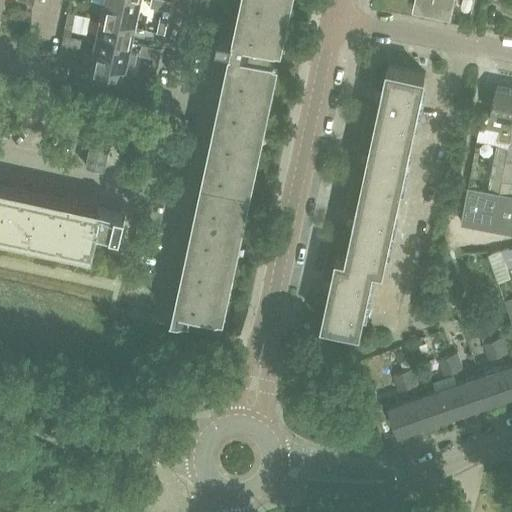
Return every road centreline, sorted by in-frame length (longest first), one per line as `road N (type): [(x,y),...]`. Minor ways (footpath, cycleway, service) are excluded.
road 1 (residential): [(247,427),(334,18)]
road 2 (residential): [(0,155),(115,180),(141,178),(154,165),(189,0)]
road 3 (residential): [(269,468),(398,478),(511,432)]
road 4 (track): [(511,239),(467,243),(452,232),(488,47)]
road 5 (residential): [(205,451),(0,381)]
road 6 (residential): [(511,52),(334,18)]
